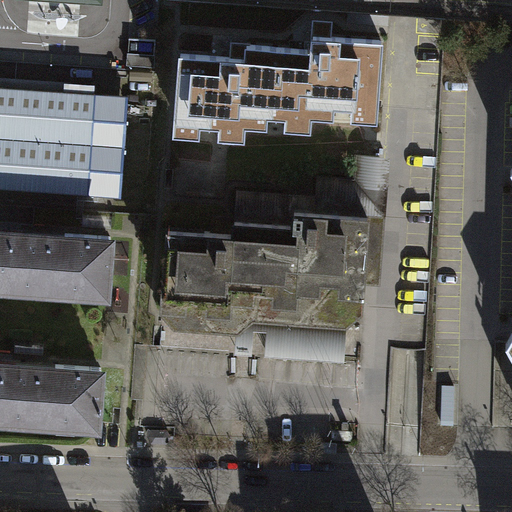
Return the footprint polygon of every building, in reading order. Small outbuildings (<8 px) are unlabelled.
[(307,54),(174,45),(168,124),(241,129),(242,117),(307,121),(308,107),(375,112),(380,32),(309,27),(307,54)] [(0,184),(116,193),(123,94),(17,87),(0,85),(0,184)] [(210,233),(163,230),(158,313),(171,327),(233,332),(233,338),(241,339),(249,339),(249,331),(264,331),(263,352),(340,356),(341,327),(357,312),(366,182),(314,179),(313,196),(232,191),(230,219),(211,217),(210,233)] [(0,228),(0,277),(14,279),(13,284),(43,286),(44,280),(86,282),(86,289),(107,290),(111,235),(65,232),(64,240),(25,237),(23,230),(0,228)] [(0,359),(0,409),(5,409),(4,416),(35,417),(36,412),(76,414),(76,421),(98,422),(102,366),(55,363),(55,371),(16,368),(16,360),(0,359)]
